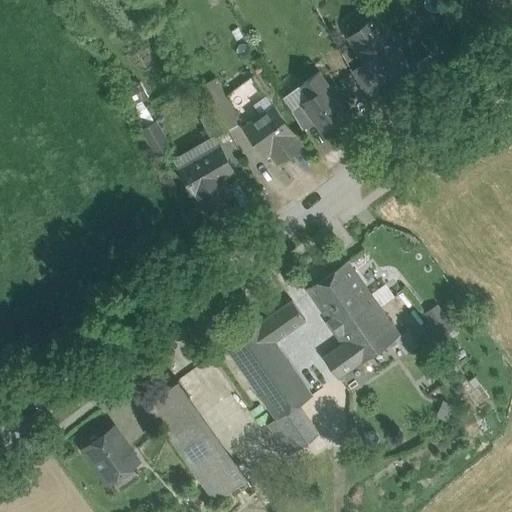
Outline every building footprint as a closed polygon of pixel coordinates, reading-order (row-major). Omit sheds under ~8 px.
[(370,64),(366,67),(371,75),(375,72),(382,81),(383,82),(406,65),(374,20),(350,38),(370,64)] [(268,32),(272,40),(278,37),(273,28),(268,32)] [(429,54),(407,71),(414,81),(437,64),(429,54)] [(168,73),(182,97),(201,86),(187,61),(168,73)] [(365,94),(379,84),(371,75),(366,67),(363,64),(352,72),(365,94)] [(312,97),(304,103),(316,119),(322,128),(349,109),(321,71),(302,84),(312,97)] [(382,81),(375,72),(371,75),(379,84),(382,81)] [(229,132),(243,123),(218,80),(204,88),(216,109),(229,132)] [(118,90),(127,105),(141,96),(132,81),(118,90)] [(316,119),(304,103),(292,111),(303,129),(316,119)] [(275,105),(247,127),(266,151),(271,148),(281,161),(304,143),(275,105)] [(213,141),(229,132),(216,109),(199,118),(213,141)] [(145,131),(160,156),(170,149),(156,125),(145,131)] [(176,161),(181,170),(217,150),(213,141),(176,161)] [(217,150),(181,170),(196,195),(198,193),(209,210),(230,197),(222,180),(234,173),(219,148),(217,150)] [(347,261),(307,289),(329,321),(370,293),(347,261)] [(292,301),(261,322),(274,342),(305,320),(292,301)] [(261,322),(210,357),(263,430),(311,396),(274,342),(261,322)] [(357,362),(344,342),(326,357),(339,376),(357,362)] [(169,387),(146,404),(215,502),(237,485),(169,387)] [(113,426),(84,448),(109,483),(114,479),(132,465),(137,461),(113,426)] [(139,475),(132,465),(114,479),(121,488),(139,475)]
